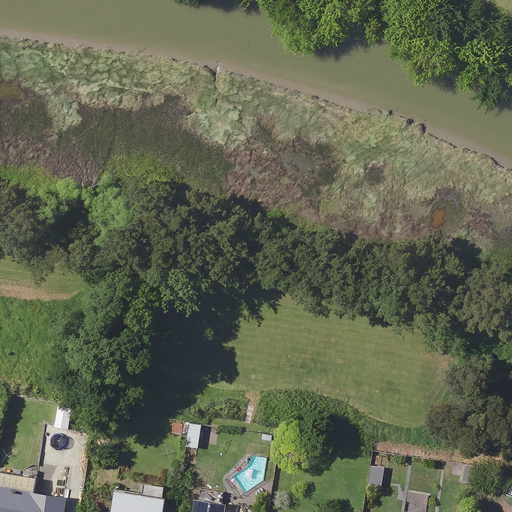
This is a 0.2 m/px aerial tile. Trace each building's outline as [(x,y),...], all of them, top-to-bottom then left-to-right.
[(72,402),(56,401),(54,424),(70,425),(72,402)] [(201,420),(173,417),(172,430),(187,432),(185,444),(199,445),(201,420)] [(61,431),(46,429),(43,455),(58,457),(61,431)] [(35,473),(0,469),(0,511),(62,511),(64,490),(34,487),(35,473)] [(161,511),(165,487),(112,480),(107,511),(161,511)] [(222,511),(225,496),(193,493),(190,511),(222,511)]
